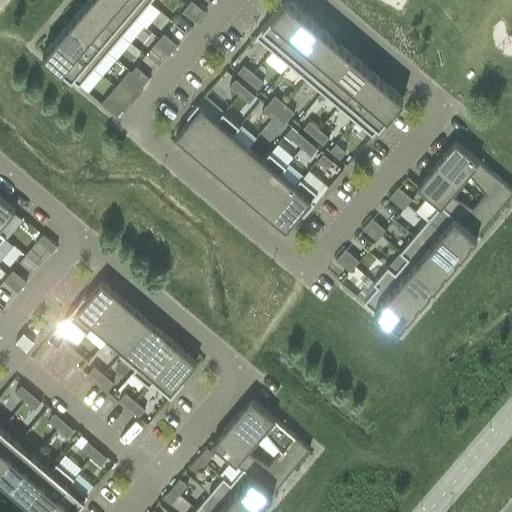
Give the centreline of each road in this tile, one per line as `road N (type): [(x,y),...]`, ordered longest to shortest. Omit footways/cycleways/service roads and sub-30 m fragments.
road 1 (residential): [(434,117),(315,260),(292,261),(132,120),(233,0)]
road 2 (residential): [(82,237),(240,369),(124,511)]
road 3 (residential): [(321,0),(428,90),(434,117)]
road 4 (residential): [(0,338),(82,237)]
